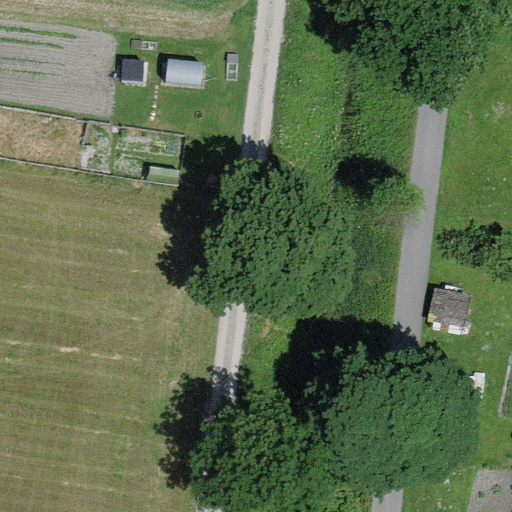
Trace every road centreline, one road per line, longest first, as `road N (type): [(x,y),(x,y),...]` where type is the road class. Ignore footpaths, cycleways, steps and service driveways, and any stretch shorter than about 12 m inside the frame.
road 1 (track): [(222,511),(291,0)]
road 2 (track): [(468,0),(402,511)]
